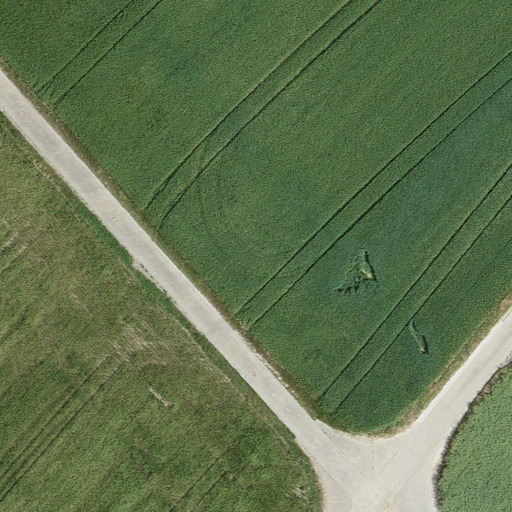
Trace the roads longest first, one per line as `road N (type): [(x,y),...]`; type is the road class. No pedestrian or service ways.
road 1 (unknown): [(0,98),(394,511)]
road 2 (track): [(375,511),(511,348)]
